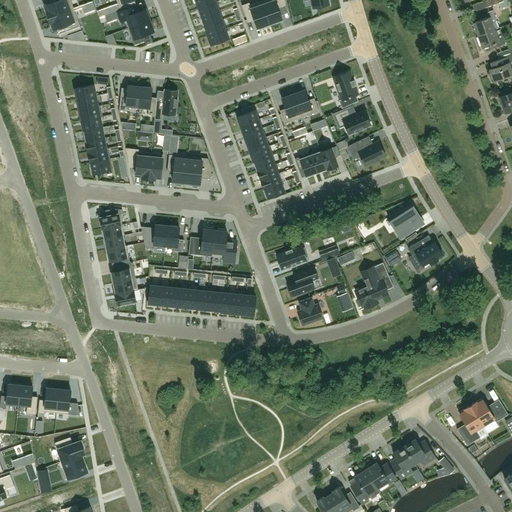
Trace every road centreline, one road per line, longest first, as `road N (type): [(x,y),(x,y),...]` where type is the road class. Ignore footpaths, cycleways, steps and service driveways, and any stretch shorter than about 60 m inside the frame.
road 1 (residential): [(71,191),(96,325),(286,340)]
road 2 (residential): [(472,250),(508,192),(439,0)]
road 3 (residential): [(286,340),(389,315),(472,250)]
road 4 (residential): [(419,166),(245,228)]
road 5 (residential): [(357,12),(189,73)]
road 6 (residential): [(201,106),(368,46)]
road 7 (residential): [(71,191),(238,209)]
road 8 (tertiary): [(280,490),(416,405)]
road 9 (residential): [(84,364),(136,511)]
road 10 (residential): [(189,73),(40,57)]
road 11 (residential): [(17,177),(67,318)]
road 12 (residential): [(40,57),(71,191)]
road 13 (residential): [(498,511),(416,405)]
road 14 (tertiary): [(419,166),(368,46)]
